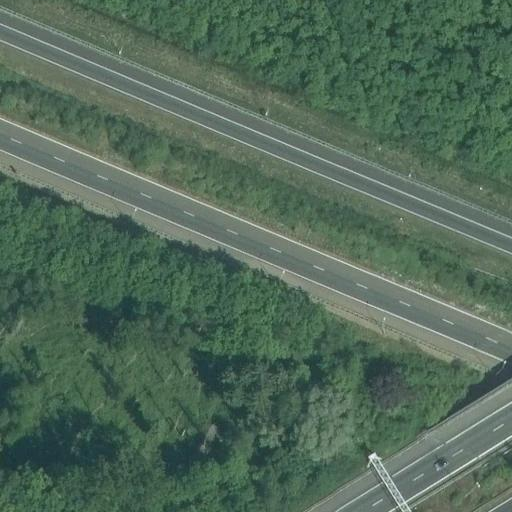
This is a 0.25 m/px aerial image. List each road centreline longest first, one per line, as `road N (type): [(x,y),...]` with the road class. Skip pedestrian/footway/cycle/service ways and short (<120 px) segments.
road 1 (motorway): [(511,252),(0,37)]
road 2 (motorway): [(0,134),(511,349)]
road 3 (motorway): [(511,419),(363,511)]
